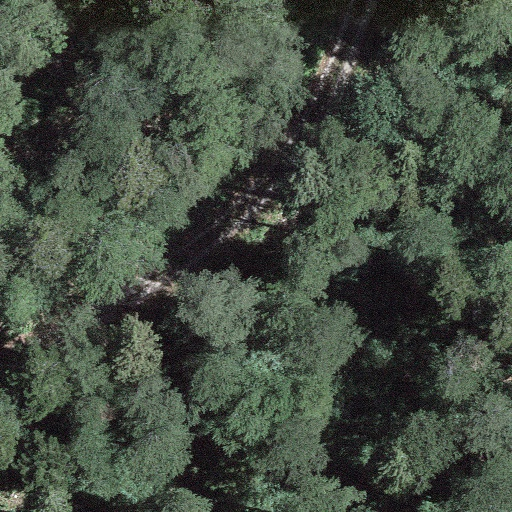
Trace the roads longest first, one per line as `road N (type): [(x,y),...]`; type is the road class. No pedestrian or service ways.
road 1 (track): [(370,0),(333,104),(260,205),(121,306),(0,371)]
road 2 (track): [(99,0),(0,130)]
